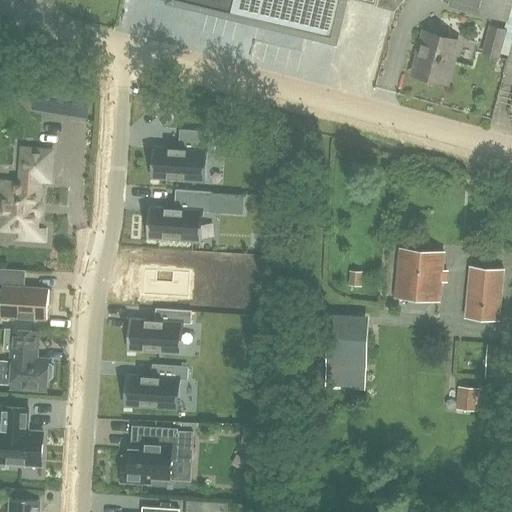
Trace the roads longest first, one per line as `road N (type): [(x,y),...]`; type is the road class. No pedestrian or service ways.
road 1 (residential): [(75,511),(89,314),(108,235),(118,56)]
road 2 (residential): [(511,163),(118,56)]
road 3 (residential): [(118,56),(0,23)]
